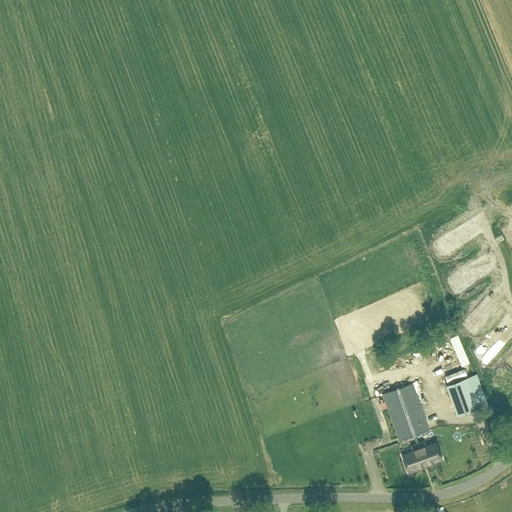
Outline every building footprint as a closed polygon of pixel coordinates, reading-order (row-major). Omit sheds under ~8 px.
[(460,247),(494,228),(486,212),(451,231),(460,247)] [(471,376),(446,385),(457,415),(482,407),(471,376)] [(398,437),(398,438),(428,427),(427,427),(412,383),(382,393),(398,437)] [(401,453),(408,473),(423,467),(423,466),(428,464),(441,459),(435,441),(425,445),(423,441),(410,446),(412,450),(401,453)] [(456,458),(461,474),(471,471),(466,455),(456,458)]
